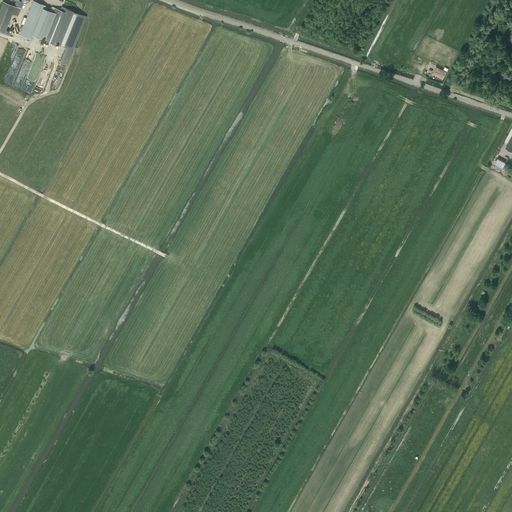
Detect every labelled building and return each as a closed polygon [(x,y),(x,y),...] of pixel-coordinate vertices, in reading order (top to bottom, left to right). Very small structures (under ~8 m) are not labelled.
[(45,6),(33,1),(20,35),(32,39),(33,35),(44,9),(45,6)] [(68,63),(75,45),(86,16),(64,7),(63,11),(55,7),(53,12),(43,37),(48,39),(54,41),(54,42),(66,46),(60,60),(68,63)] [(43,37),(53,12),(44,9),(33,35),(47,41),(48,39),(43,37)] [(33,93),(43,60),(34,58),(33,61),(29,60),(33,48),(29,47),(23,65),(29,67),(26,77),(18,74),(14,86),(22,89),(22,90),(33,93)] [(436,67),(432,74),(433,74),(434,75),(443,79),(446,72),(436,67)]
